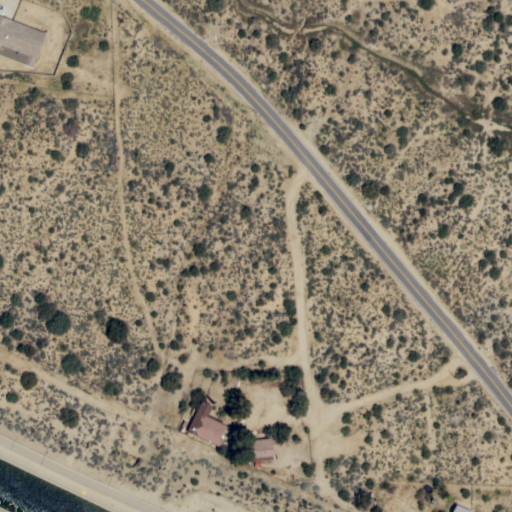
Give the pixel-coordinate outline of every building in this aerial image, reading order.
[(31,66),(0,53),(0,14),(44,32),(31,66)] [(200,400),(211,405),(206,414),(224,423),(224,425),(230,428),(222,444),(220,443),(218,446),(186,431),(200,400)] [(259,468),(259,465),(254,466),(253,460),(247,460),(245,439),(270,437),(270,444),(283,443),(285,465),(259,468)] [(303,464),(305,477),(288,479),(286,467),(303,464)] [(450,511),(455,503),(471,510),(470,511),(450,511)]
